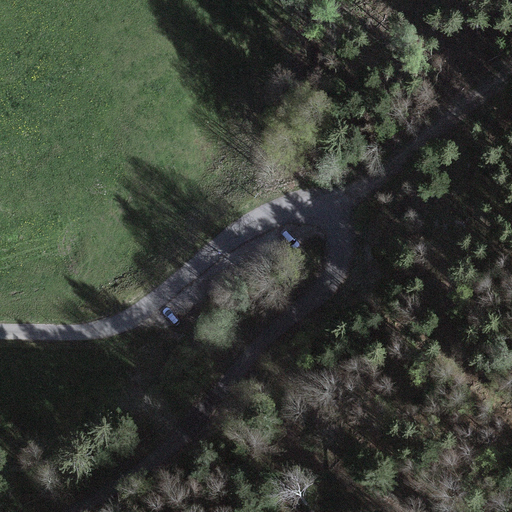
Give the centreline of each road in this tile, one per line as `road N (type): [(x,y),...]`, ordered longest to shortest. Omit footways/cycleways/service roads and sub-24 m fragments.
road 1 (unclassified): [(0,326),(65,330),(118,319),(224,238),(288,205),(332,210),(344,224),(329,277),(202,414),(62,511)]
road 2 (track): [(332,210),(431,127),(511,73)]
